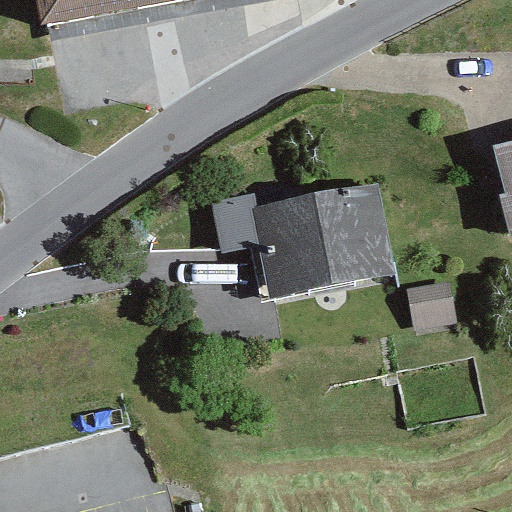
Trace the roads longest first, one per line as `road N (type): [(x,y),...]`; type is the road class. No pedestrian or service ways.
road 1 (residential): [(411,0),(157,140),(0,254)]
road 2 (unknown): [(0,296),(88,273),(161,268),(204,274),(255,319)]
road 3 (unknown): [(0,468),(125,437)]
